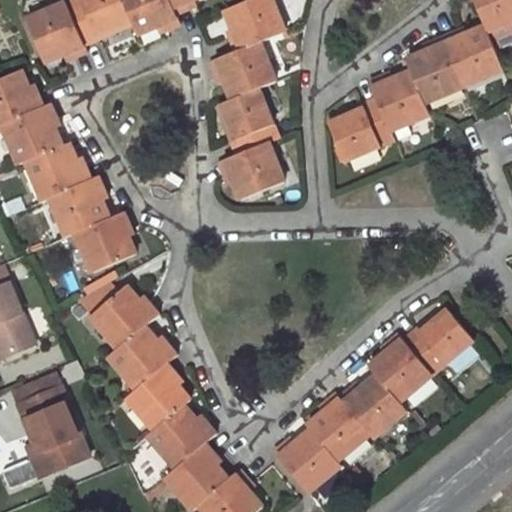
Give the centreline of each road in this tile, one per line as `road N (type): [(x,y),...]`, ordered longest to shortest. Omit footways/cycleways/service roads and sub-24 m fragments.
road 1 (residential): [(190,213),(170,298),(229,422),(261,429),(415,300),(484,262)]
road 2 (residential): [(201,155),(197,95),(179,64),(149,64),(94,87),(89,117),(119,177),(154,207),(190,213)]
road 3 (residential): [(484,262),(454,227),(433,221),(319,220)]
road 4 (residential): [(313,105),(440,14),(447,0)]
road 5 (residential): [(319,220),(226,221),(190,213)]
road 6 (tertiary): [(420,511),(511,432)]
